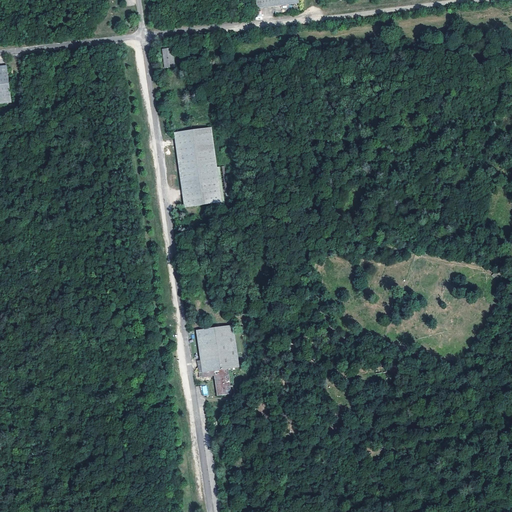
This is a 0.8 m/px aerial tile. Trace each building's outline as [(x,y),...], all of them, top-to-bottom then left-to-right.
[(298,0),(256,0),(257,9),(266,7),(299,3),(298,0)] [(173,48),(162,50),(164,68),(175,66),(173,48)] [(1,66),(0,65),(0,103),(12,102),(7,65),(1,66)] [(212,127),(174,133),(175,142),(184,207),(222,202),(212,127)] [(234,325),(196,330),(200,361),(200,363),(202,377),(214,376),(217,395),(232,393),(228,369),(240,367),(234,325)]
